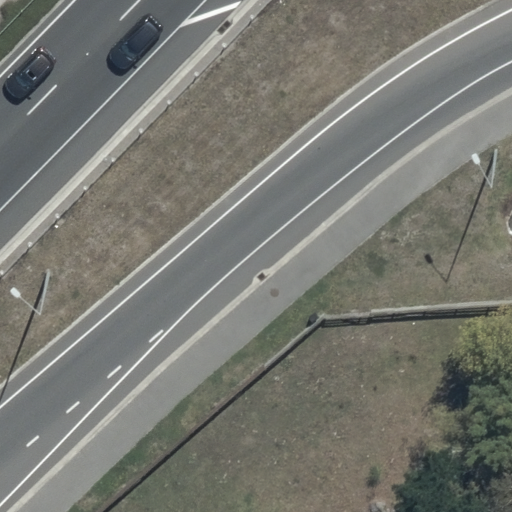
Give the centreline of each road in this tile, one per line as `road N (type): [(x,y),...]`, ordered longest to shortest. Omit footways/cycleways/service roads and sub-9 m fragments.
road 1 (trunk): [(511,44),(391,116),(0,440)]
road 2 (trunk): [(144,0),(0,144)]
